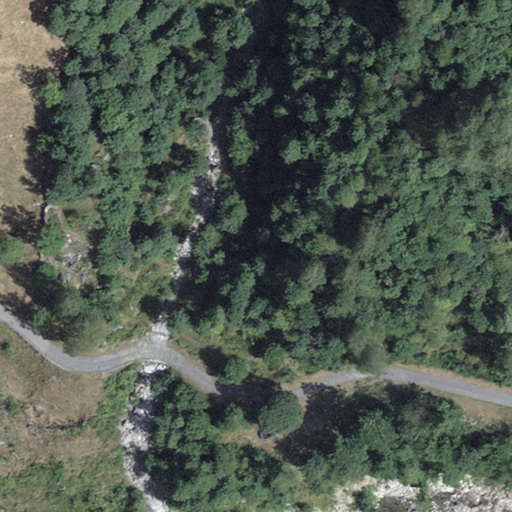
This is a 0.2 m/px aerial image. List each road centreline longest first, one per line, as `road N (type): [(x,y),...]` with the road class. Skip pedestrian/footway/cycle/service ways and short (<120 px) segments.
road 1 (unclassified): [(0,314),(65,361),(157,355),(251,398),(371,372),(511,401)]
road 2 (track): [(304,424),(360,392),(415,376)]
